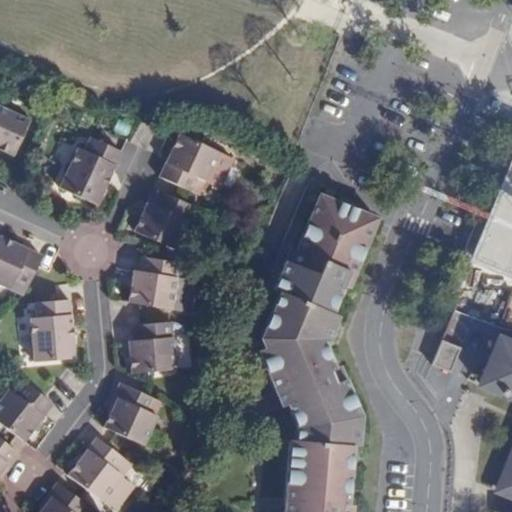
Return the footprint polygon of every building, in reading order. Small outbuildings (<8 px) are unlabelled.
[(0,148),(13,154),(29,119),(0,105),(0,148)] [(180,133),(167,159),(159,176),(199,195),(220,153),(180,133)] [(97,203),(111,172),(116,163),(121,150),(93,136),(85,151),(79,147),(60,186),(97,203)] [(511,171),(510,171),(484,235),(492,238),(495,287),(511,285),(511,171)] [(176,250),(195,207),(159,191),(154,204),(147,202),(135,231),(176,250)] [(347,289),(377,218),(343,205),(321,196),(298,252),(285,283),(279,280),(275,290),(281,292),(262,337),(267,348),(262,350),(279,391),(286,389),(291,404),(300,426),(301,432),(300,443),(295,443),(294,449),(289,502),(295,502),(294,511),(351,511),(352,506),(347,506),(352,445),(358,446),(360,417),(338,365),(333,367),(323,342),(328,340),(327,339),(338,313),(331,310),(341,286),(347,289)] [(37,266),(41,254),(0,235),(0,284),(23,295),(26,288),(37,266)] [(285,283),(298,252),(292,249),(279,280),(285,283)] [(191,281),(193,270),(179,263),(142,257),(140,270),(133,269),(128,303),(172,310),(177,279),(191,281)] [(34,361),(76,358),(71,299),(37,302),(37,317),(31,317),(34,361)] [(170,322),(134,326),(135,340),(130,341),(132,372),(178,369),(173,324),(170,322)] [(431,365),(450,373),(460,348),(441,339),(431,365)] [(511,511),(511,344),(500,340),(480,385),(511,398),(511,461),(503,483),(500,490),(511,495),(511,511)] [(44,398),(24,383),(16,393),(8,389),(0,398),(0,422),(25,442),(53,405),(44,398)] [(162,403),(119,383),(114,394),(120,397),(112,413),(104,428),(145,446),(160,416),(157,414),(162,403)] [(286,389),(279,391),(285,406),(291,404),(286,389)] [(120,397),(114,394),(106,410),(112,413),(120,397)] [(124,460),(96,438),(68,474),(115,511),(116,511),(137,485),(126,477),(117,470),(124,460)] [(0,472),(6,465),(9,467),(13,461),(19,454),(0,440),(0,472)] [(126,477),(133,466),(124,460),(117,470),(126,477)] [(78,511),(85,504),(56,483),(46,495),(49,498),(41,509),(38,511),(78,511)] [(37,506),(41,509),(49,498),(46,495),(43,498),(37,506)]
